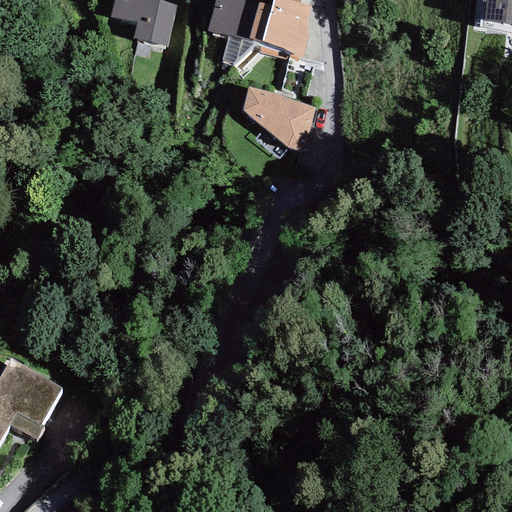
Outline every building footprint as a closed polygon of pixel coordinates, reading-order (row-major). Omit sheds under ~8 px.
[(151,0),(116,0),(110,30),(136,36),(133,52),(166,59),(175,18),(149,12),(151,0)] [(302,0),(276,0),(271,23),(259,20),(249,57),(249,60),(263,62),(262,65),(302,70),(309,42),(306,28),(309,12),(300,10),(302,0)] [(511,0),(481,0),(479,22),(511,25),(511,0)] [(260,17),(218,7),(207,47),(249,57),(259,20),(260,17)] [(314,117),(248,103),(242,125),(286,159),(303,160),(314,117)] [(61,406),(10,375),(0,390),(0,414),(16,424),(8,436),(37,453),(44,442),(40,440),(61,406)] [(0,450),(8,436),(16,424),(0,414),(0,450)]
